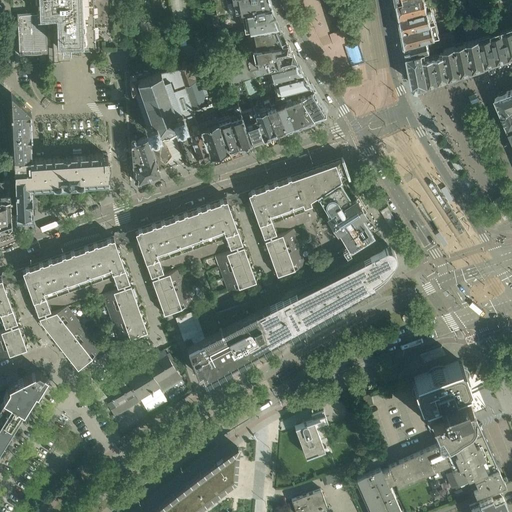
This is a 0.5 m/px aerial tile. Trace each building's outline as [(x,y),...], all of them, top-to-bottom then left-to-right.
[(37,0),(38,12),(17,13),(19,54),(48,53),(48,61),(64,60),(64,52),(99,50),(99,47),(102,47),(102,39),(95,39),(93,0),(37,0)] [(271,5),(268,0),(214,0),(217,14),(234,11),(234,12),(241,11),(271,5)] [(431,0),(400,0),(399,0),(401,16),(429,9),(433,8),(431,0)] [(511,17),(511,14),(507,15),(500,0),(497,0),(500,11),(493,12),(495,19),(500,18),(497,19),(498,23),(501,22),(502,25),(503,32),(509,57),(511,55),(511,17)] [(271,5),(241,11),(243,20),(245,30),(246,30),(249,29),(279,24),(274,14),(273,10),(272,10),(271,5)] [(429,9),(401,16),(404,30),(433,22),(429,9)] [(433,22),(404,30),(406,44),(436,36),(433,22)] [(279,24),(249,29),(246,30),(250,49),(252,48),(256,47),(286,41),(279,24)] [(503,32),(502,25),(496,27),(497,28),(490,30),(492,35),(498,61),(509,57),(503,32)] [(453,31),(440,35),(442,41),(455,38),(453,31)] [(442,41),(440,35),(436,36),(406,44),(408,55),(421,51),(443,45),(442,41)] [(492,35),(480,39),(486,65),(498,61),(492,35)] [(480,36),(468,40),(474,69),(484,65),(486,65),(480,39),(480,36)] [(442,41),(443,45),(450,77),(462,73),(456,44),(455,38),(442,41)] [(468,40),(456,44),(462,73),(474,69),(468,40)] [(291,51),(286,41),(256,47),(252,48),(254,59),(256,58),(258,58),(291,51)] [(361,62),(362,60),(358,46),(356,45),(349,47),(348,49),(353,63),(355,64),(361,62)] [(427,84),(450,77),(443,45),(421,51),(427,84)] [(142,62),(160,61),(159,51),(141,53),(142,62)] [(291,51),(258,58),(256,58),(259,69),(267,67),(270,66),(295,59),(291,51)] [(427,84),(421,51),(408,55),(413,84),(419,87),(427,84)] [(253,71),(259,69),(256,58),(254,59),(227,65),(212,68),(205,70),(208,77),(222,73),(223,76),(225,75),(228,83),(231,82),(232,85),(244,81),(255,77),(253,71)] [(295,59),(270,66),(267,67),(269,72),(271,80),(273,79),(275,79),(302,71),(295,59)] [(194,62),(179,67),(185,83),(196,79),(193,68),(196,67),(194,62)] [(179,67),(130,76),(131,90),(132,92),(136,90),(139,100),(138,100),(139,103),(140,103),(142,110),(142,111),(143,114),(143,113),(147,123),(145,123),(149,133),(160,129),(162,136),(177,131),(175,124),(177,123),(176,122),(192,116),(191,113),(196,111),(195,107),(185,83),(179,67)] [(302,71),(275,79),(273,79),(277,93),(282,92),(296,87),(310,83),(302,71)] [(276,131),(266,103),(265,99),(255,77),(244,81),(254,105),(265,135),(276,131)] [(209,82),(211,90),(219,88),(216,80),(209,82)] [(265,135),(254,105),(244,81),(232,85),(240,105),(242,112),(253,139),(265,135)] [(325,109),(310,83),(296,87),(297,89),(298,93),(313,117),(323,114),(325,109)] [(313,117),(298,93),(297,89),(291,91),(293,94),(295,94),(295,97),(292,98),(304,121),(313,117)] [(511,89),(503,93),(499,95),(497,99),(502,111),(511,107),(511,89)] [(304,121),(292,98),(287,99),(286,97),(287,96),(286,92),(281,94),(294,124),(304,121)] [(31,143),(30,121),(30,112),(31,111),(11,93),(12,115),(11,115),(11,117),(12,117),(12,122),(11,122),(12,134),(13,134),(14,159),(31,158),(30,144),(31,143)] [(228,148),(218,120),(209,97),(208,93),(204,94),(207,103),(195,107),(196,111),(191,113),(192,116),(193,120),(195,119),(196,121),(197,120),(198,124),(209,154),(228,148)] [(240,143),(231,116),(231,114),(230,113),(236,111),(234,107),(227,109),(221,93),(209,97),(218,120),(228,148),(240,143)] [(294,124),(281,94),(275,96),(277,100),(278,100),(279,102),(275,104),(284,128),(294,124)] [(284,128),(275,104),(270,105),(269,103),(270,102),(269,98),(265,99),(266,103),(276,131),(284,128)] [(234,107),(236,111),(230,113),(231,114),(231,116),(240,143),(253,139),(242,112),(240,105),(234,107)] [(511,107),(502,111),(509,126),(511,125),(511,107)] [(209,154),(198,124),(190,127),(190,129),(190,131),(188,132),(189,133),(181,136),(187,151),(185,152),(188,160),(190,159),(191,161),(209,154)] [(131,143),(134,181),(159,172),(147,137),(131,143)] [(109,166),(110,165),(110,164),(108,164),(107,157),(103,157),(103,155),(101,154),(31,158),(14,159),(13,159),(14,171),(17,214),(19,214),(19,215),(21,217),(26,216),(28,214),(30,214),(30,204),(31,204),(31,194),(38,186),(38,184),(53,183),(53,185),(83,183),(83,181),(107,180),(108,182),(110,182),(110,181),(108,181),(108,173),(109,173),(109,172),(109,171),(109,170),(109,169),(109,168),(109,167),(109,166)] [(316,193),(338,180),(343,177),(342,176),(347,174),(345,168),(346,167),(345,164),(344,164),(344,163),(343,164),(341,158),(294,175),(306,210),(313,207),(310,199),(313,198),(312,196),(316,193)] [(310,220),(306,210),(294,175),(290,176),(290,175),(287,176),(287,177),(277,181),(277,180),(273,181),(273,182),(271,183),(287,228),(310,220)] [(11,223),(9,191),(10,191),(10,179),(0,179),(0,189),(0,195),(2,227),(11,223)] [(365,212),(355,196),(351,199),(338,180),(316,193),(328,213),(327,214),(336,229),(337,229),(349,248),(373,233),(361,214),(365,212)] [(287,228),(271,183),(268,184),(268,183),(264,184),(265,185),(254,189),(254,188),(250,189),(251,190),(247,191),(248,194),(250,198),(249,199),(248,201),(250,206),(252,207),(253,207),(258,220),(257,221),(256,223),(260,235),(262,236),(287,228)] [(234,211),(232,206),(230,204),(229,205),(228,200),(227,200),(226,197),(223,198),(223,197),(219,199),(219,200),(209,203),(209,202),(206,203),(206,205),(203,205),(219,250),(243,242),(244,240),(240,227),(237,226),(237,227),(232,214),(233,213),(234,211)] [(296,366),(278,377),(281,382),(289,397),(292,403),(384,354),(389,363),(449,332),(480,315),(475,306),(511,286),(511,214),(502,199),(501,200),(497,203),(492,205),(488,208),(505,236),(511,239),(511,247),(508,249),(510,253),(462,279),(457,270),(444,277),(422,288),(365,318),(370,327),(296,366)] [(219,250),(203,205),(200,207),(200,205),(196,207),(197,208),(187,211),(187,210),(183,211),(184,212),(181,213),(197,258),(219,250)] [(197,258),(181,213),(178,214),(178,213),(174,214),(175,215),(165,219),(164,218),(161,219),(161,220),(158,221),(174,266),(197,258)] [(174,266),(158,221),(155,222),(155,221),(152,222),(152,223),(142,227),(141,226),(138,227),(138,228),(135,229),(136,232),(137,237),(136,239),(138,245),(140,246),(141,245),(145,259),(144,261),(148,273),(150,275),(174,266)] [(292,229),(264,238),(265,241),(264,241),(263,243),(266,250),(296,239),(292,229)] [(373,285),(375,284),(378,282),(380,280),(382,279),(384,277),(386,275),(388,273),(389,271),(390,270),(392,267),(393,264),(396,259),(395,259),(394,259),(395,259),(395,258),(395,256),(396,255),(396,254),(395,253),(395,252),(395,251),(394,250),(394,249),(393,248),(392,248),(392,247),(391,247),(390,246),(389,246),(388,246),(386,246),(382,248),(373,233),(349,248),(354,257),(297,289),(296,287),(287,292),(288,294),(281,298),(281,299),(269,305),(193,344),(191,338),(185,340),(196,373),(201,371),(204,379),(373,285)] [(121,250),(119,244),(117,243),(115,238),(114,236),(111,237),(110,236),(106,237),(107,238),(97,241),(96,241),(93,242),(93,243),(90,244),(106,289),(130,280),(131,278),(127,266),(125,265),(124,265),(122,260),(119,252),(120,252),(121,250)] [(296,239),(266,250),(269,259),(271,260),(272,260),(273,263),(273,264),(272,266),(274,273),(276,274),(305,264),(296,239)] [(106,289),(90,244),(88,245),(87,244),(84,245),(84,246),(74,249),(70,250),(71,251),(67,252),(83,297),(106,289)] [(243,245),(215,255),(219,266),(250,255),(247,248),(245,247),(244,247),(243,245)] [(83,297),(67,252),(65,253),(65,252),(61,253),(61,254),(54,257),(52,258),(51,256),(48,258),(48,259),(45,260),(61,305),(83,297)] [(258,277),(255,270),(253,269),(252,270),(251,266),(252,265),(253,263),(250,255),(219,266),(228,289),(257,279),(258,277)] [(61,305),(45,260),(42,261),(42,260),(39,261),(39,262),(29,266),(28,264),(25,266),(25,267),(22,268),(23,271),(24,276),(23,278),(25,284),(27,285),(28,285),(33,298),(32,298),(31,300),(35,313),(37,313),(61,305)] [(192,302),(180,267),(152,277),(153,279),(152,280),(151,282),(156,298),(158,299),(159,298),(161,302),(160,303),(159,305),(161,311),(163,312),(192,302)] [(12,306),(10,300),(7,292),(8,292),(9,290),(7,284),(5,283),(4,283),(3,279),(2,279),(1,275),(0,275),(0,326),(18,320),(19,318),(15,306),(13,305),(12,306)] [(137,294),(134,287),(132,286),(131,286),(130,283),(102,293),(107,305),(137,294)] [(138,306),(138,305),(139,304),(140,302),(137,294),(107,305),(111,316),(138,306)] [(101,348),(67,306),(39,316),(40,318),(39,319),(38,321),(51,337),(53,337),(54,337),(56,340),(55,343),(66,356),(68,356),(69,355),(71,359),(70,359),(70,361),(75,367),(77,367),(101,348)] [(145,317),(142,309),(140,308),(139,308),(138,306),(111,316),(115,328),(145,317)] [(191,312),(174,318),(181,337),(182,341),(185,340),(191,338),(193,344),(200,340),(191,312)] [(147,330),(146,327),(147,327),(148,325),(145,317),(115,328),(119,340),(147,330)] [(27,342),(22,326),(20,325),(19,326),(18,323),(0,329),(0,356),(26,347),(26,344),(27,342)] [(141,400),(139,398),(150,392),(154,390),(154,389),(159,386),(162,391),(181,379),(167,354),(164,350),(160,353),(159,351),(144,360),(145,361),(112,381),(114,386),(107,390),(113,401),(108,404),(115,415),(141,400)] [(380,467),(369,472),(366,473),(356,477),(371,511),(401,511),(391,488),(389,488),(388,483),(395,480),(397,485),(449,462),(452,468),(452,469),(458,482),(458,483),(459,483),(469,479),(472,486),(473,488),(475,494),(505,483),(505,482),(508,481),(506,476),(503,477),(502,476),(497,466),(480,427),(478,423),(474,414),(474,413),(473,414),(471,408),(471,407),(468,400),(467,399),(468,398),(468,397),(469,397),(469,396),(469,395),(468,393),(467,393),(466,393),(465,392),(467,392),(467,390),(462,392),(461,388),(467,386),(467,385),(467,384),(467,383),(468,382),(469,382),(462,362),(461,363),(460,363),(459,362),(458,361),(458,360),(442,366),(429,370),(413,376),(414,377),(414,378),(414,379),(413,379),(413,380),(411,380),(418,400),(419,399),(420,399),(421,399),(422,400),(422,401),(416,403),(420,409),(421,417),(424,415),(428,421),(427,422),(427,423),(427,424),(428,425),(428,426),(429,427),(430,427),(430,428),(431,428),(432,428),(434,431),(435,431),(440,442),(388,465),(389,467),(382,470),(380,467)] [(38,370),(8,385),(9,385),(9,386),(9,387),(9,388),(3,397),(5,398),(24,410),(35,391),(37,393),(47,376),(43,373),(38,370)] [(371,393),(364,395),(366,405),(374,403),(371,393)] [(17,422),(24,410),(5,398),(0,406),(0,421),(12,429),(13,427),(15,428),(18,423),(17,422)] [(312,418),(303,422),(294,425),(296,429),(305,455),(310,453),(324,448),(316,426),(328,422),(323,410),(311,415),(312,418)] [(12,429),(0,421),(0,446),(1,447),(7,437),(9,438),(12,432),(11,431),(12,429)] [(186,511),(199,502),(203,499),(227,481),(226,480),(226,479),(234,474),(235,474),(236,467),(235,467),(236,453),(237,447),(214,463),(214,464),(211,466),(200,473),(173,495),(152,511),(186,511)] [(381,455),(363,463),(366,470),(385,462),(381,455)] [(346,477),(342,469),(323,476),(326,484),(346,477)] [(315,511),(326,511),(324,506),(326,505),(321,489),(291,500),(295,511),(305,511),(314,509),(315,511)] [(500,492),(469,505),(472,511),(508,511),(506,507),(507,507),(502,495),(501,496),(500,492)] [(465,511),(462,501),(430,511),(465,511)]
